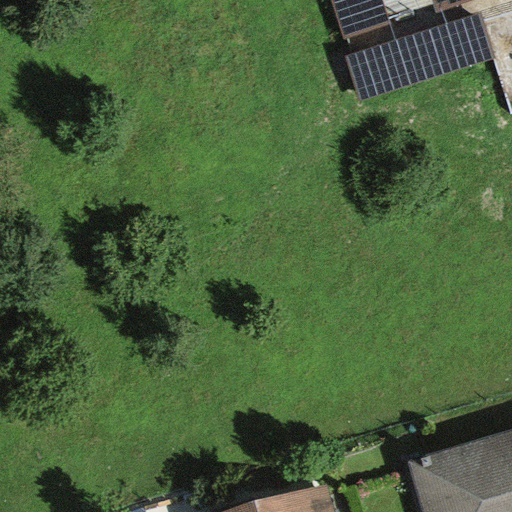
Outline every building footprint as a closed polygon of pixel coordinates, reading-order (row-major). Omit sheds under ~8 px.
[(387,0),(332,0),(345,37),(394,21),(387,0)] [(436,0),(439,8),(463,0),(436,0)] [(480,12),(347,54),(362,101),(494,60),(480,12)] [(511,511),(511,432),(412,463),(426,511),(511,511)] [(334,511),(326,486),(239,511),(334,511)]
